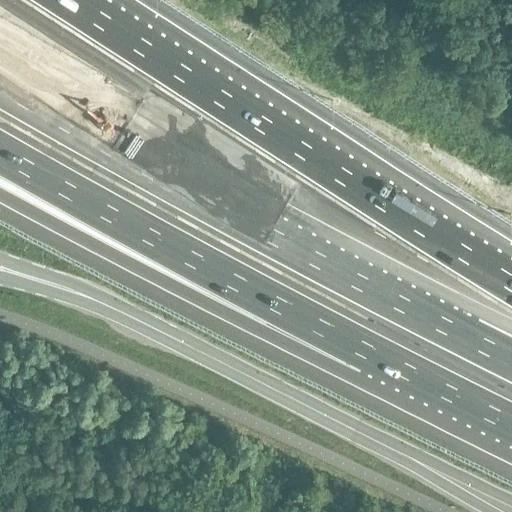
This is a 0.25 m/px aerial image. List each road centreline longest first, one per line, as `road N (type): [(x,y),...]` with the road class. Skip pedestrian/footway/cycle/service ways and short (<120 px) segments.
road 1 (tertiary): [(511,509),(183,342),(5,271)]
road 2 (motorway): [(247,248),(511,391)]
road 3 (motorway): [(511,283),(257,126)]
road 4 (motorway): [(0,98),(247,248)]
road 5 (motorway): [(511,259),(257,126)]
road 6 (motorway): [(0,141),(247,248)]
road 7 (motorway): [(257,126),(36,0)]
